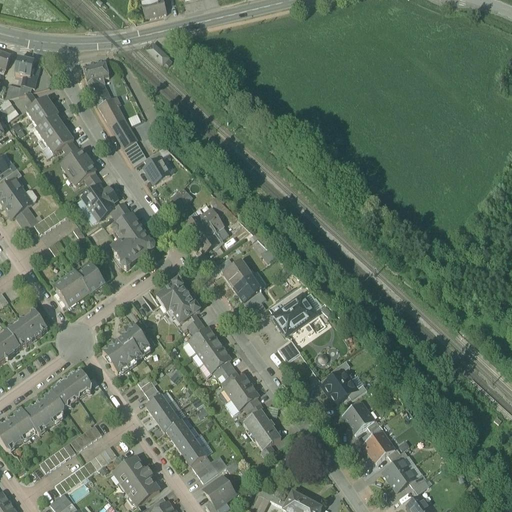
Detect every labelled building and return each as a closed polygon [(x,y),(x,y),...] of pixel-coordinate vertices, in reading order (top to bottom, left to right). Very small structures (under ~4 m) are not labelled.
[(140,0),(146,22),(167,17),(162,0),(161,0),(157,1),(156,0),(140,0)] [(164,64),(169,68),(172,64),(152,48),(148,54),(163,66),(164,64)] [(0,54),(0,70),(5,72),(6,72),(11,58),(0,54)] [(15,77),(23,79),(30,81),(32,75),(33,71),(34,64),(18,61),(15,77)] [(87,86),(98,109),(111,102),(109,97),(108,97),(102,86),(105,85),(104,82),(109,80),(105,64),(82,70),(87,86)] [(34,76),(32,75),(30,81),(23,79),(21,88),(31,90),(35,91),(37,79),(34,78),(34,76)] [(9,87),(8,91),(5,103),(19,99),(21,90),(20,90),(12,88),(9,87)] [(31,90),(21,88),(20,90),(21,90),(28,92),(27,97),(30,96),(31,90)] [(21,90),(19,99),(25,98),(27,97),(28,92),(21,90)] [(25,98),(29,105),(35,101),(31,96),(30,96),(27,97),(25,98)] [(26,114),(32,123),(53,108),(47,100),(38,106),(29,113),(26,114)] [(116,100),(111,102),(98,109),(124,152),(136,144),(137,144),(125,123),(117,109),(120,107),(116,100)] [(38,106),(35,101),(29,105),(25,108),(29,113),(38,106)] [(32,123),(37,131),(38,131),(56,118),(56,119),(59,117),(53,108),(32,123)] [(137,116),(128,119),(130,127),(140,124),(137,116)] [(35,132),(41,141),(62,126),(56,119),(56,118),(38,131),(37,131),(35,132)] [(41,141),(47,149),(68,134),(62,126),(41,141)] [(74,143),(68,134),(47,149),(53,158),(62,151),(72,144),(74,143)] [(66,156),(75,149),(72,144),(62,151),(66,156)] [(128,159),(134,169),(144,163),(146,161),(136,144),(124,152),(128,159)] [(79,155),(75,149),(66,156),(69,162),(79,155)] [(72,184),(76,190),(85,183),(95,176),(96,176),(91,170),(93,169),(82,153),(79,155),(69,162),(60,168),(66,176),(68,175),(70,178),(69,179),(69,180),(71,179),(73,182),(72,184)] [(144,163),(147,169),(160,161),(160,162),(163,160),(159,154),(146,161),(144,163)] [(165,158),(163,160),(160,162),(169,177),(175,174),(165,158)] [(169,177),(160,162),(160,161),(147,169),(144,171),(154,187),(170,178),(169,177)] [(0,184),(6,180),(14,175),(10,169),(7,171),(7,172),(0,176),(0,184)] [(17,172),(14,175),(6,180),(10,186),(15,183),(22,179),(17,172)] [(85,183),(89,189),(99,182),(95,176),(85,183)] [(102,187),(99,182),(89,189),(92,194),(99,189),(100,189),(102,187)] [(0,193),(0,203),(4,210),(24,196),(15,183),(10,186),(0,193)] [(82,201),(90,212),(112,197),(108,191),(104,195),(100,189),(99,189),(92,194),(82,201)] [(170,204),(180,214),(193,201),(183,191),(170,204)] [(28,194),(24,196),(32,207),(35,204),(37,201),(32,194),(28,194)] [(32,207),(24,196),(4,210),(12,221),(15,219),(27,211),(32,207)] [(116,202),(112,197),(90,212),(98,224),(110,216),(116,212),(115,211),(111,206),(116,202)] [(113,220),(118,217),(126,211),(123,206),(116,212),(110,216),(113,220)] [(34,229),(41,238),(70,218),(63,208),(34,229)] [(15,219),(22,230),(31,224),(34,221),(27,211),(15,219)] [(133,220),(126,211),(118,217),(124,226),(133,220)] [(185,231),(203,256),(229,239),(211,213),(185,231)] [(123,271),(127,272),(130,270),(130,267),(138,262),(139,260),(140,260),(148,255),(151,255),(154,253),(155,249),(152,246),(150,246),(144,238),(141,239),(139,236),(141,234),(132,221),(133,221),(133,220),(124,226),(119,229),(117,229),(114,231),(113,235),(115,238),(118,238),(123,246),(121,248),(120,247),(112,252),(121,266),(121,269),(123,271)] [(34,229),(31,224),(22,230),(26,235),(34,229)] [(73,233),(80,243),(85,239),(78,230),(73,233)] [(49,250),(56,260),(65,253),(58,243),(49,250)] [(262,256),(267,266),(275,261),(270,252),(262,256)] [(218,269),(223,276),(233,269),(228,262),(218,269)] [(223,276),(233,291),(250,280),(239,265),(233,269),(223,276)] [(92,269),(84,274),(98,294),(105,288),(92,269)] [(102,273),(109,283),(114,279),(107,270),(102,273)] [(97,277),(104,286),(109,283),(102,274),(102,273),(97,277)] [(91,299),(98,294),(84,274),(77,279),(89,296),(91,299)] [(252,283),(260,278),(257,275),(250,280),(252,283)] [(69,310),(89,296),(77,279),(75,277),(55,291),(69,310)] [(260,278),(252,283),(260,294),(262,293),(261,293),(265,290),(266,288),(260,278)] [(253,299),(260,294),(252,283),(250,280),(233,291),(244,306),(253,299)] [(175,320),(180,327),(193,317),(194,318),(200,314),(195,308),(194,309),(189,302),(190,301),(187,297),(186,297),(182,291),(183,290),(178,284),(172,288),(173,289),(159,298),(164,305),(169,313),(175,321),(175,320)] [(0,297),(0,311),(8,306),(2,296),(0,297)] [(164,305),(159,298),(156,301),(167,315),(169,313),(164,305)] [(272,319),(285,339),(288,338),(290,337),(292,336),(293,334),(295,332),(294,331),(306,323),(307,324),(316,318),(302,298),(272,319)] [(244,306),(254,321),(265,313),(260,305),(258,306),(253,299),(244,306)] [(8,332),(8,335),(20,353),(26,349),(32,345),(32,344),(35,342),(35,343),(42,339),(41,338),(47,333),(36,317),(32,316),(31,320),(24,325),(20,324),(19,328),(13,333),(8,332)] [(188,330),(192,335),(202,328),(198,322),(188,330)] [(102,355),(118,377),(142,360),(140,358),(149,351),(133,328),(119,338),(121,342),(102,355)] [(206,333),(202,328),(192,335),(195,340),(206,333)] [(189,345),(196,356),(216,342),(208,331),(206,333),(195,340),(189,345)] [(0,367),(5,364),(8,365),(8,362),(15,357),(14,357),(20,353),(8,335),(5,335),(4,339),(0,341),(0,367)] [(196,356),(204,366),(223,352),(216,342),(196,356)] [(277,352),(287,366),(295,360),(300,356),(291,343),(277,352)] [(231,363),(223,352),(204,366),(211,377),(214,375),(228,365),(231,363)] [(331,375),(334,380),(344,373),(344,374),(349,370),(346,364),(331,375)] [(218,381),(222,377),(232,371),(228,365),(214,375),(218,381)] [(222,377),(226,383),(236,376),(232,371),(222,377)] [(328,399),(351,383),(344,374),(344,373),(334,380),(321,389),(328,399)] [(58,389),(51,394),(64,412),(66,411),(67,411),(68,407),(75,402),(79,403),(80,399),(87,394),(91,394),(91,390),(80,374),(73,378),(73,377),(69,380),(70,381),(62,387),(61,386),(57,389),(58,389)] [(240,381),(236,376),(226,383),(221,386),(225,392),(240,381)] [(138,386),(141,391),(151,384),(147,379),(138,386)] [(231,403),(232,403),(251,389),(244,379),(240,381),(225,392),(224,392),(231,403)] [(328,399),(335,409),(348,399),(358,392),(357,392),(351,383),(328,399)] [(141,391),(144,396),(154,389),(151,384),(141,391)] [(366,393),(362,388),(357,392),(358,392),(348,399),(352,404),(366,393)] [(144,396),(148,400),(158,394),(154,389),(144,396)] [(259,400),(251,389),(232,403),(239,414),(244,410),(256,402),(259,400)] [(64,412),(51,394),(52,396),(44,401),(46,403),(41,406),(39,406),(37,409),(33,412),(32,410),(24,416),(22,413),(14,419),(15,421),(10,424),(8,424),(7,427),(2,430),(1,428),(0,428),(0,444),(7,454),(11,454),(9,451),(13,448),(15,450),(24,444),(22,441),(33,434),(35,437),(37,436),(39,438),(41,437),(39,433),(44,430),(45,433),(55,426),(53,424),(57,420),(60,424),(61,423),(59,419),(64,416),(64,412)] [(148,400),(151,406),(161,399),(158,394),(148,400)] [(168,394),(161,399),(167,408),(168,408),(174,403),(168,394)] [(146,410),(152,419),(167,408),(161,399),(151,406),(146,410)] [(248,416),(250,414),(260,407),(256,402),(244,410),(248,416)] [(233,418),(239,414),(232,403),(231,403),(225,407),(233,418)] [(342,419),(349,428),(367,415),(361,405),(342,419)] [(264,413),(260,407),(250,414),(254,419),(261,414),(262,414),(264,413)] [(152,419),(158,427),(174,416),(168,408),(167,408),(152,419)] [(263,454),(271,449),(281,442),(273,430),(274,429),(271,424),(269,425),(262,414),(261,414),(254,419),(243,427),(248,433),(249,432),(253,437),(249,439),(250,440),(253,438),(256,443),(255,443),(263,454)] [(374,424),(367,415),(349,428),(356,438),(359,435),(367,430),(374,424)] [(164,436),(166,435),(180,425),(174,416),(158,427),(164,436)] [(367,430),(370,434),(379,428),(376,423),(374,424),(367,430)] [(166,435),(172,444),(188,433),(181,424),(180,425),(166,435)] [(95,428),(90,432),(96,441),(101,438),(95,428)] [(370,435),(374,439),(381,434),(383,433),(380,428),(370,435)] [(92,445),(96,441),(90,432),(85,435),(92,445)] [(172,444),(178,453),(194,442),(188,433),(172,444)] [(362,448),(369,457),(388,444),(381,434),(374,439),(365,446),(362,448)] [(87,448),(92,445),(85,435),(80,439),(87,448)] [(374,439),(370,435),(362,441),(365,446),(374,439)] [(82,451),(87,448),(80,439),(75,442),(82,451)] [(77,455),(82,451),(75,442),(70,445),(77,455)] [(178,453),(184,461),(200,450),(194,442),(178,453)] [(395,453),(388,444),(369,457),(376,467),(388,459),(395,453)] [(405,445),(398,450),(401,455),(409,450),(405,445)] [(69,447),(64,450),(70,460),(75,456),(69,447)] [(110,449),(105,453),(112,463),(116,459),(110,449)] [(261,455),(264,461),(274,454),(271,449),(263,454),(261,455)] [(65,463),(70,460),(64,450),(59,454),(65,463)] [(206,459),(200,450),(184,461),(191,470),(192,470),(206,459)] [(388,459),(391,463),(400,457),(397,452),(395,453),(388,459)] [(100,457),(107,466),(112,463),(105,453),(100,456),(100,457)] [(61,466),(65,463),(59,454),(54,457),(61,466)] [(404,454),(400,457),(391,463),(395,468),(402,463),(402,464),(408,460),(404,454)] [(56,470),(61,466),(54,457),(49,460),(56,470)] [(107,466),(100,457),(95,460),(102,469),(107,466)] [(192,470),(196,477),(211,466),(206,459),(192,470)] [(51,473),(56,470),(49,460),(44,464),(51,473)] [(95,460),(90,464),(97,473),(102,469),(95,460)] [(402,464),(408,473),(414,469),(408,460),(402,464)] [(113,477),(137,510),(159,494),(150,480),(152,479),(148,472),(145,474),(136,461),(113,477)] [(226,471),(230,476),(240,469),(236,463),(226,471)] [(383,477),(390,486),(408,473),(402,464),(402,463),(395,468),(383,477)] [(46,477),(51,473),(44,464),(39,467),(46,477)] [(90,464),(84,468),(91,478),(97,473),(90,464)] [(196,477),(200,481),(215,471),(211,466),(196,477)] [(84,468),(79,472),(86,481),(91,478),(84,468)] [(421,478),(414,469),(408,473),(415,482),(421,478)] [(218,476),(215,471),(200,481),(203,486),(218,476)] [(79,472),(74,475),(81,485),(86,481),(79,472)] [(415,482),(408,473),(390,486),(397,496),(409,487),(415,482)] [(74,475),(69,478),(76,488),(81,485),(74,475)] [(413,492),(425,483),(426,482),(422,477),(421,478),(415,482),(409,487),(413,492)] [(69,478),(64,482),(71,491),(76,488),(69,478)] [(211,504),(216,511),(217,511),(235,498),(223,480),(203,494),(211,504)] [(64,482),(60,485),(66,495),(71,491),(64,482)] [(429,488),(425,483),(413,492),(417,497),(429,488)] [(64,496),(66,495),(60,485),(55,489),(61,498),(64,496)] [(249,511),(265,511),(270,503),(284,511),(287,506),(285,505),(260,492),(249,511)] [(0,511),(1,511),(10,507),(2,496),(0,497),(0,511)] [(321,511),(322,511),(292,496),(287,506),(284,511),(283,511),(321,511)] [(50,508),(53,511),(54,511),(68,501),(64,497),(50,508)] [(428,511),(419,499),(406,509),(408,511),(428,511)] [(148,510),(149,511),(158,511),(167,506),(163,500),(148,510)] [(71,506),(68,501),(54,511),(64,511),(67,510),(71,506)]
